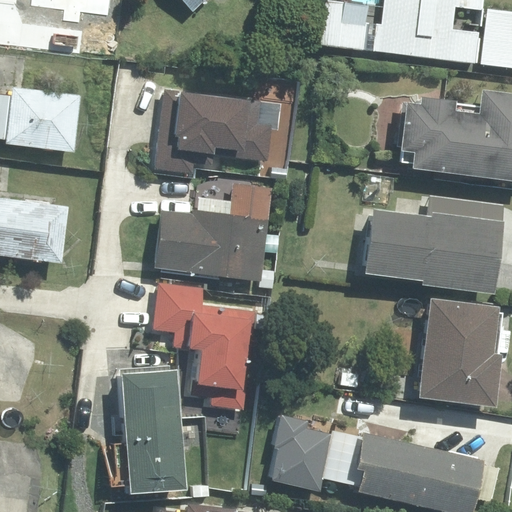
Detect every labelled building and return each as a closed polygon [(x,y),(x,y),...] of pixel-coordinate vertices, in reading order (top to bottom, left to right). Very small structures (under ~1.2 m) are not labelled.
[(30,0),(0,0),(0,18),(20,26),(30,0)] [(181,0),(193,11),(204,0),(181,0)] [(511,8),(481,4),(481,0),(317,0),(312,42),(511,66),(511,8)] [(511,87),(479,83),(476,111),(452,109),(453,95),(417,91),(416,97),(404,96),(398,147),(412,148),(410,164),(511,176),(511,87)] [(8,92),(0,91),(0,135),(3,135),(2,144),(75,149),(79,91),(8,86),(8,92)] [(270,100),(163,86),(155,168),(194,172),(195,159),(211,160),(212,151),(264,156),(270,100)] [(270,182),(231,181),(229,211),(161,208),(158,267),(223,271),(260,278),(261,227),(269,227),(270,182)] [(493,291),(502,201),(426,194),(424,210),(369,204),(362,267),(420,274),(419,282),(493,291)] [(66,202),(0,195),(0,250),(60,257),(66,202)] [(201,284),(156,280),(153,327),(172,328),(171,343),(196,345),(194,370),(190,370),(189,390),(205,391),(204,406),(243,408),(249,310),(199,307),(201,284)] [(494,300),(427,293),(416,394),(493,402),(498,351),(489,350),(494,300)] [(179,362),(121,365),(124,438),(111,439),(112,478),(128,477),(129,496),(147,495),(146,485),(184,483),(179,362)] [(308,416),(281,412),(267,476),(318,486),(320,476),(356,483),(354,491),(452,511),(468,511),(481,454),(360,429),(359,434),(328,427),(327,432),(305,428),(308,416)] [(182,510),(156,507),(155,511),(263,511),(261,511),(262,508),(183,500),(182,510)]
